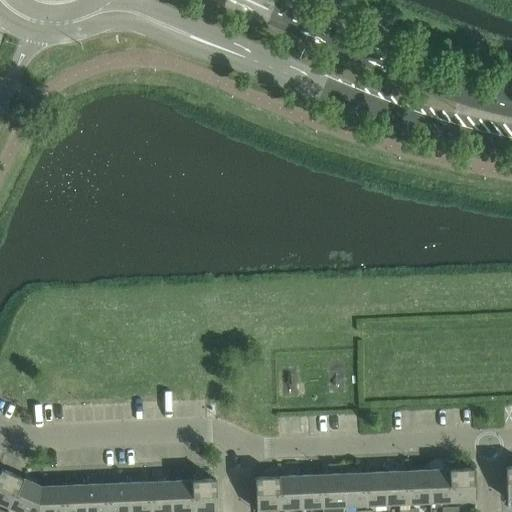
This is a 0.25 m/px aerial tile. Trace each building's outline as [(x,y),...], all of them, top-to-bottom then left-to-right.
[(0,472),(0,504),(9,508),(22,478),(1,469),(0,472)] [(473,469),(451,470),(452,502),(475,501),(473,469)] [(451,470),(429,471),(431,503),(452,502),(451,470)] [(429,471),(408,472),(409,504),(431,503),(429,471)] [(386,472),(364,473),(366,506),(387,505),(386,472)] [(408,472),(386,472),(387,505),(409,504),(408,472)] [(364,473),(343,474),(344,507),(366,506),(364,473)] [(343,474),(321,475),(323,508),(344,507),(343,474)] [(321,475),(300,476),(301,509),(323,508),(321,475)] [(300,476),(278,477),(279,509),(301,509),(300,476)] [(279,509),(278,477),(255,478),(257,510),(279,509)] [(22,478),(9,508),(18,511),(37,511),(42,487),(22,478)] [(217,511),(216,480),(193,481),(194,511),(217,511)] [(194,511),(193,481),(172,482),(172,511),(194,511)] [(151,511),(150,482),(128,483),(129,511),(151,511)] [(172,511),(172,482),(150,482),(151,511),(172,511)] [(129,511),(128,483),(107,484),(108,511),(129,511)] [(108,511),(107,484),(85,485),(86,511),(108,511)] [(86,511),(85,485),(63,486),(64,511),(86,511)] [(42,487),(37,511),(64,511),(63,486),(42,487)]
